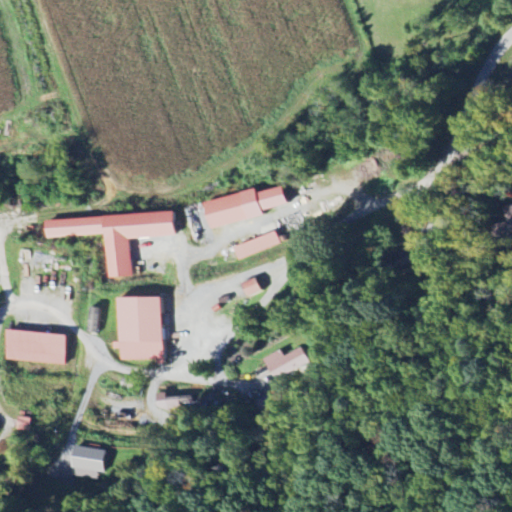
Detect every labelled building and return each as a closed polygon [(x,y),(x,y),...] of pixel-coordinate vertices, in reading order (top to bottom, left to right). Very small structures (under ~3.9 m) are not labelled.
[(265,217),(263,211),(288,205),(284,188),(257,194),(257,191),(205,203),(211,230),(265,217)] [(47,239),(106,236),(108,279),(133,278),(131,240),(177,237),(175,214),(46,221),(47,239)] [(234,249),(239,261),(282,245),(277,232),(234,249)] [(242,284),(246,298),(262,293),(258,280),(242,284)] [(118,299),(119,347),(121,347),(121,362),(164,362),(163,298),(118,299)] [(65,367),(68,337),(8,331),(5,360),(65,367)] [(284,352),(266,359),(274,379),(311,366),(305,349),(286,356),(284,352)] [(258,403),(265,417),(289,405),(282,391),(258,403)] [(93,471),(93,474),(104,475),(106,450),(76,448),(75,470),(93,471)]
